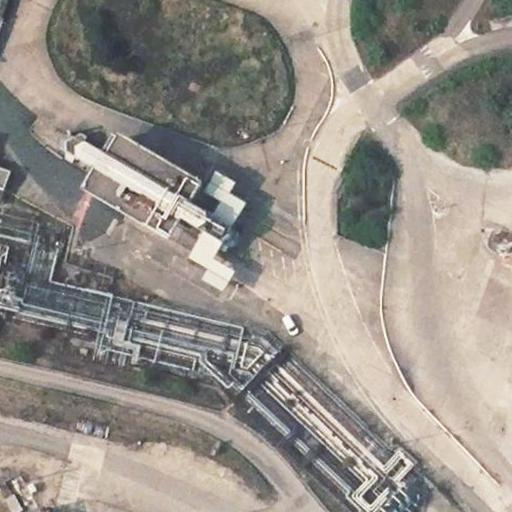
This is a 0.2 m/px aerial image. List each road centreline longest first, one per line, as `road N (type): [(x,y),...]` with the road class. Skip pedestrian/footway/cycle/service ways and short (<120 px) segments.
road 1 (unknown): [(52,0),(36,74),(43,104),(168,226),(287,306),(384,342),(458,469),(458,511)]
road 2 (unknown): [(384,342),(347,281),(336,184),(348,134),(370,106),(454,50)]
